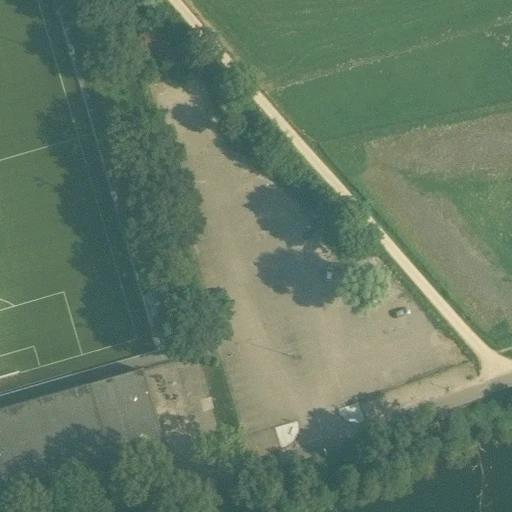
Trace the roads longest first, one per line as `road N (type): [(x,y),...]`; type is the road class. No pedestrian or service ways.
road 1 (track): [(173,0),(487,356)]
road 2 (unclassified): [(111,511),(511,376)]
